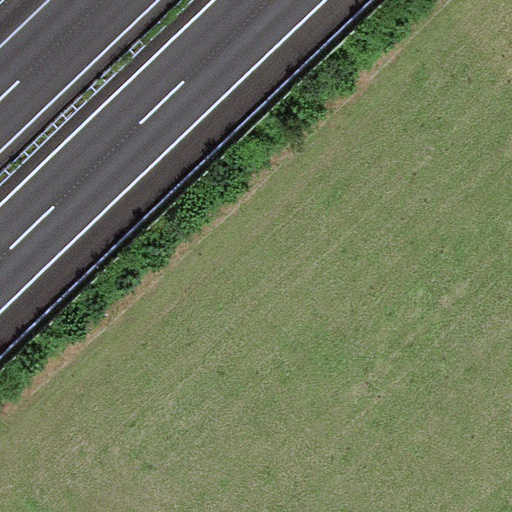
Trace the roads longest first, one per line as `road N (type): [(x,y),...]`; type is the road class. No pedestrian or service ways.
road 1 (motorway): [(0,259),(269,0)]
road 2 (motorway): [(104,0),(0,99)]
